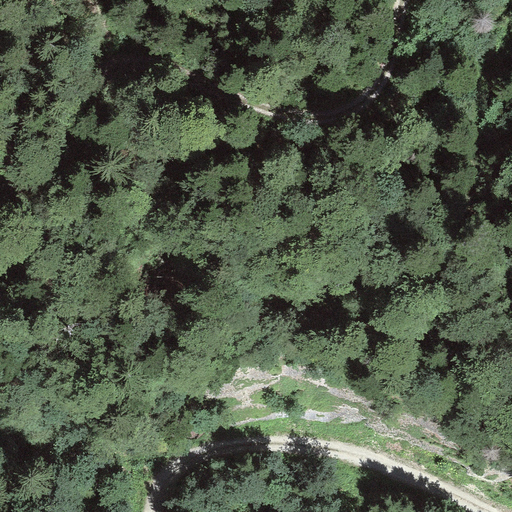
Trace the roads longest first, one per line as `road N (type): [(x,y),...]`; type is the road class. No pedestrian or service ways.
road 1 (track): [(408,0),(386,73),(343,112),(315,117),(270,108),(161,66),(131,64),(104,76),(63,171),(44,185),(0,181)]
road 2 (track): [(154,511),(165,481),(195,458),(268,444),(336,450),(485,511)]
